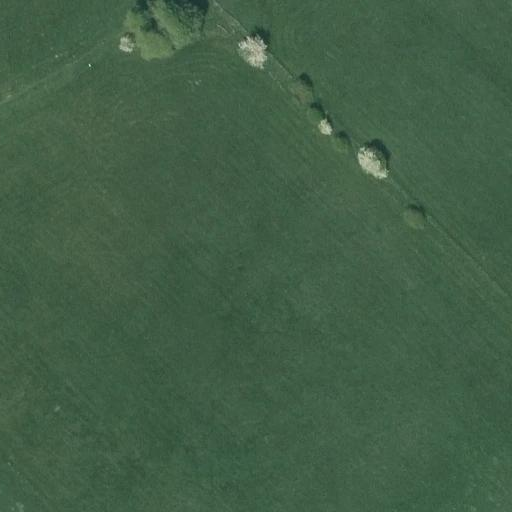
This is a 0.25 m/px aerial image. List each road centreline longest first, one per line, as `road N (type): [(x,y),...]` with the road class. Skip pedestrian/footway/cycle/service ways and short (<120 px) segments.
road 1 (track): [(511,312),(205,0)]
road 2 (track): [(176,0),(0,109)]
